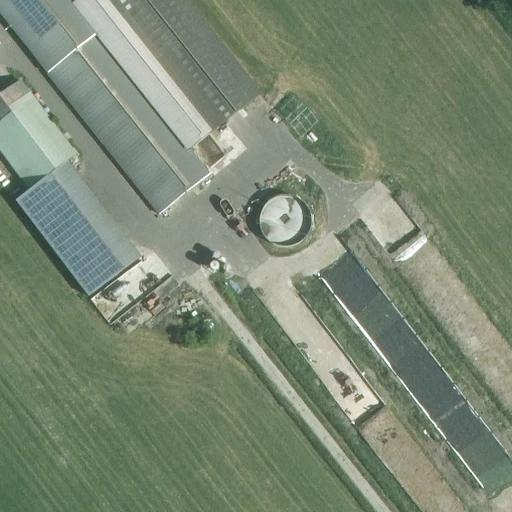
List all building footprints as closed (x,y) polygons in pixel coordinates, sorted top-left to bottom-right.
[(77,0),(0,0),(0,14),(48,75),(98,35),(103,31),(79,2),(77,0)] [(186,0),(81,0),(79,2),(103,31),(98,35),(189,152),(261,94),(186,0)] [(98,35),(48,75),(158,215),(208,175),(189,152),(98,35)] [(0,95),(0,153),(30,193),(76,156),(20,81),(0,95)] [(284,213),(286,233),(301,231),(298,211),(284,213)]
